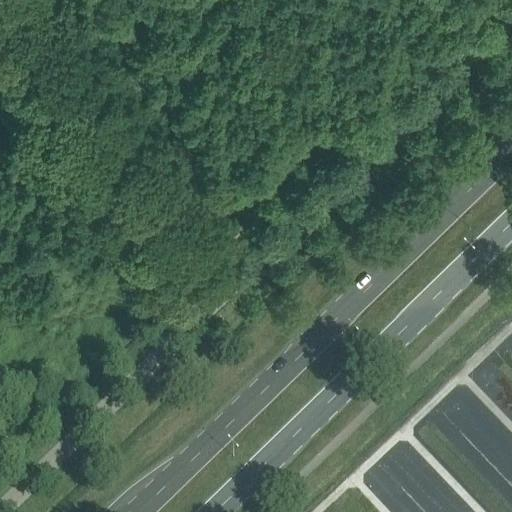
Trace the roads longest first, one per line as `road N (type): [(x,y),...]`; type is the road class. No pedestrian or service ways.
road 1 (primary): [(511,150),(132,511)]
road 2 (unclassified): [(220,295),(511,12)]
road 3 (primary): [(219,511),(511,232)]
road 4 (unclassified): [(220,295),(9,0)]
road 5 (unclassified): [(0,509),(220,295)]
